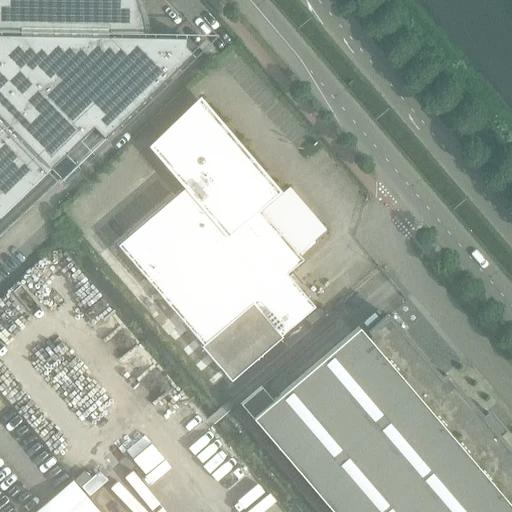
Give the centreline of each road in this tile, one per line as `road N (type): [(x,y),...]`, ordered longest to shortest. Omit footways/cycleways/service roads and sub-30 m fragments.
road 1 (secondary): [(255,0),(511,306)]
road 2 (secondary): [(511,228),(315,0)]
